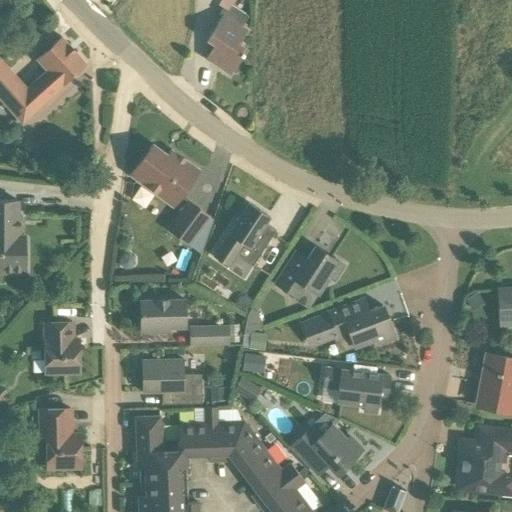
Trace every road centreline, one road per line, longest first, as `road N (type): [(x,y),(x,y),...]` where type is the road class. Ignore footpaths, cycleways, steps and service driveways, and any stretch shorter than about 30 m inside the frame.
road 1 (residential): [(120,511),(113,224),(118,122),(134,54)]
road 2 (unclassified): [(457,217),(396,211),(289,176),(205,128),(134,54)]
road 3 (residential): [(416,440),(430,401),(457,217)]
